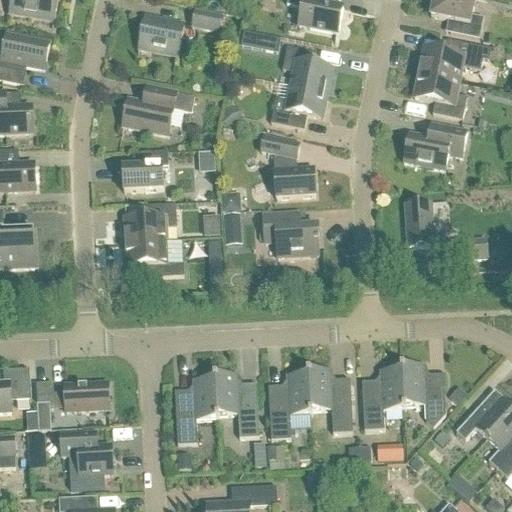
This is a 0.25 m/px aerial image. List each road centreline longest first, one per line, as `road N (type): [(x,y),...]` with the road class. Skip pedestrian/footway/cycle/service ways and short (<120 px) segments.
road 1 (residential): [(89,349),(78,136),(106,0)]
road 2 (residential): [(370,334),(361,175),(393,0)]
road 3 (residential): [(370,334),(147,346)]
road 4 (residential): [(156,511),(147,346)]
road 5 (residential): [(511,351),(468,332),(370,334)]
